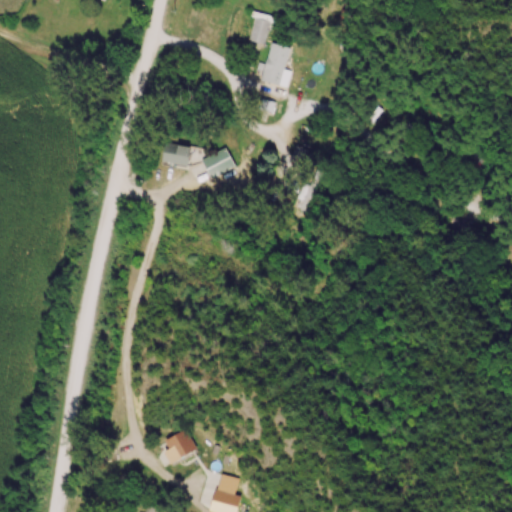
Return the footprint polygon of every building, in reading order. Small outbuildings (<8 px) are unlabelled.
[(253,44),(267,43),(266,29),(272,29),(272,15),(253,16),(253,44)] [(262,81),(284,87),(293,49),(271,44),(262,81)] [(190,166),(192,146),(166,144),(165,164),(190,166)] [(211,180),(236,167),(227,149),(202,161),(211,180)] [(294,211),(306,217),(325,174),(313,169),(294,211)] [(161,445),(173,466),(198,451),(186,430),(161,445)] [(237,511),(241,497),(216,492),(211,511),(237,511)]
